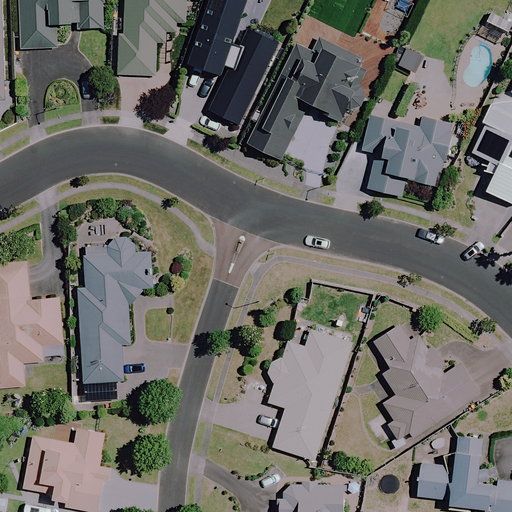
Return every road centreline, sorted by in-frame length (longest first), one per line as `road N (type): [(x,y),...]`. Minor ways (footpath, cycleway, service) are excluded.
road 1 (residential): [(254,210),(202,357),(180,443),(174,511)]
road 2 (residential): [(254,210),(404,249),(481,283),(511,312)]
road 3 (residential): [(0,185),(62,159),(114,152),(166,165),(254,210)]
